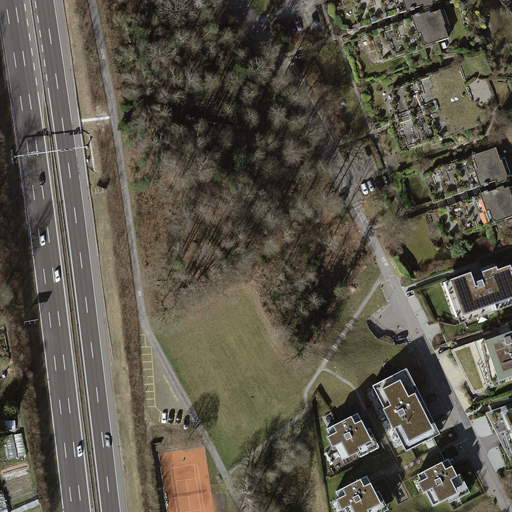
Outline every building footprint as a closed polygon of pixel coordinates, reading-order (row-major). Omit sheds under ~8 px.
[(352,11),(359,31),(416,10),(417,13),(426,10),(427,6),(433,3),(431,0),(354,0),(358,9),(352,11)] [(425,15),(362,37),(373,68),(443,43),(439,31),(444,28),(439,13),(426,17),(425,15)] [(474,128),(455,70),(384,93),(394,124),(398,123),(399,127),(401,132),(397,134),(402,151),(474,128)] [(426,186),(433,206),(490,184),(491,188),(500,184),(501,180),(507,178),(500,160),(496,162),(491,151),(429,174),(432,183),(426,186)] [(499,189),(436,212),(447,243),(511,219),(511,187),(500,192),(499,189)] [(471,274),(444,284),(459,326),(497,311),(496,307),(511,300),(511,271),(510,267),(498,272),(496,269),(482,274),(483,277),(474,281),(471,274)] [(511,331),(449,352),(473,397),(511,381),(511,331)] [(407,367),(373,384),(406,449),(441,432),(407,367)] [(511,406),(484,416),(508,460),(511,458),(511,406)] [(359,411),(326,427),(329,434),(327,435),(332,445),(336,443),(342,457),(357,449),(359,453),(379,443),(370,425),(367,427),(359,411)] [(23,425),(4,427),(7,459),(25,457),(23,425)] [(449,457),(417,473),(420,480),(418,481),(423,491),(426,490),(433,503),(448,496),(450,500),(470,489),(461,471),(457,473),(449,457)] [(0,511),(18,511),(40,506),(29,464),(0,472),(0,478),(3,491),(0,491),(0,511)] [(368,474),(335,490),(339,497),(336,498),(342,508),(345,506),(347,511),(376,511),(389,506),(379,488),(376,490),(368,474)]
